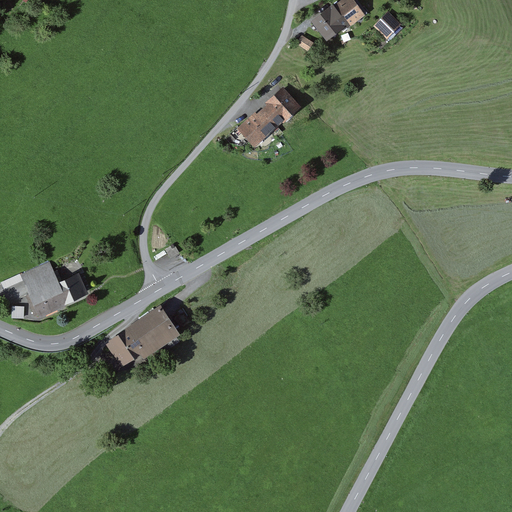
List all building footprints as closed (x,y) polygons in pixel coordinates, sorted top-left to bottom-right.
[(364,13),(352,0),(344,0),(313,26),(328,43),(364,13)] [(375,26),(390,39),(400,28),(393,21),(396,17),(388,11),(375,26)] [(297,46),(309,53),(313,46),(301,39),(297,46)] [(299,108),(284,92),(241,130),(256,147),(299,108)] [(44,320),(93,298),(84,278),(62,288),(52,266),(25,278),(44,320)] [(12,308),(12,320),(25,320),(25,308),(12,308)] [(112,346),(127,370),(181,338),(166,313),(112,346)]
